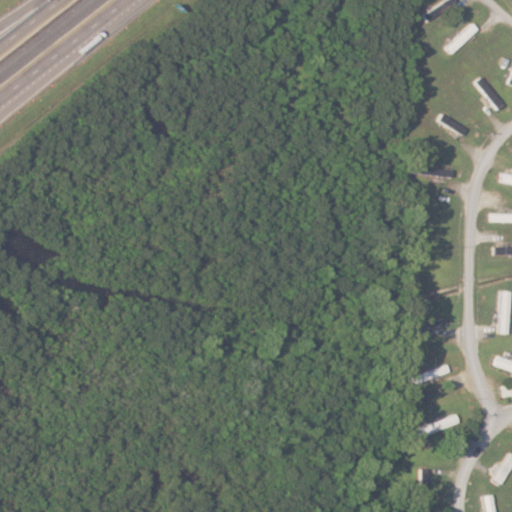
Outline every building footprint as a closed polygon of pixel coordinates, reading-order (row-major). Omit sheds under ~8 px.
[(431,8),(437,14),(444,8),(439,1),(431,8)] [(511,174),(498,171),(496,180),(511,183),(511,174)] [(487,221),(504,220),(504,212),(486,213),(487,221)] [(511,245),(491,246),(491,253),(511,252),(511,245)] [(496,333),(505,333),(506,289),(497,289),(496,333)] [(511,361),(492,357),(490,366),(511,371),(511,361)]
